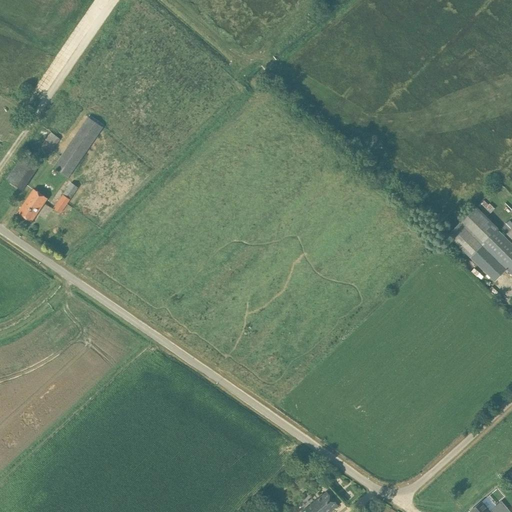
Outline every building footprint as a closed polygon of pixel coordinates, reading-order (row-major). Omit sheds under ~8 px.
[(53,167),(69,178),(104,127),(88,116),(53,167)] [(48,156),(61,139),(51,132),(39,149),(48,156)] [(23,191),(40,166),(23,155),(7,179),(23,191)] [(53,208),(61,214),(64,209),(67,204),(71,199),(70,199),(79,187),(71,182),(63,194),(53,208)] [(48,198),(34,189),(18,212),(32,222),(48,198)] [(477,206),(448,235),(494,281),(506,269),(511,275),(511,243),(504,236),(498,229),(499,228),(477,206)] [(301,511),(329,511),(339,505),(327,491),(301,511)] [(497,511),(499,511),(488,497),(470,511),(497,511)]
